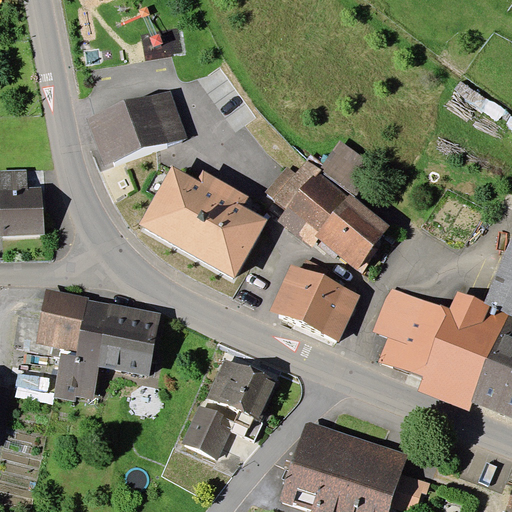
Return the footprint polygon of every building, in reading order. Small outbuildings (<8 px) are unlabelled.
[(176,104),(103,128),(117,171),(190,147),(176,104)] [(377,166),(340,141),(319,169),(320,170),(319,172),(348,195),(350,193),(355,197),(377,166)] [(295,173),(288,167),(266,194),(285,210),(277,221),(311,247),(318,238),(357,268),(391,226),(355,197),(350,193),(348,195),(319,172),(320,170),(319,169),(306,159),(295,173)] [(173,167),(139,225),(235,278),(267,218),(243,205),(249,195),(204,171),(199,181),(173,167)] [(4,182),(8,240),(49,237),(46,201),(33,202),(31,179),(4,182)] [(306,258),(301,269),(320,277),(325,268),(306,258)] [(291,264),(270,310),(340,341),(360,295),(320,277),(301,269),(291,264)] [(511,322),(511,277),(498,318),(511,322)] [(88,300),(89,300),(89,297),(46,289),(36,343),(78,351),(88,300)] [(438,385),(460,319),(398,298),(384,339),(397,343),(388,368),(438,385)] [(89,300),(88,300),(78,351),(77,355),(62,352),(53,398),(75,401),(76,396),(93,400),(100,367),(149,376),(161,313),(89,300)] [(511,330),(511,322),(498,318),(490,315),(491,311),(466,303),(460,319),(438,385),(436,393),(486,409),(511,330)] [(511,330),(486,409),(511,417),(511,330)] [(276,382),(225,359),(203,407),(199,405),(181,443),(217,460),(231,430),(254,441),(263,422),(258,420),(276,382)] [(307,421),(280,501),(313,511),(389,511),(391,507),(402,475),(408,455),(307,421)] [(430,484),(402,475),(391,507),(407,511),(415,511),(422,493),(427,494),(430,484)]
